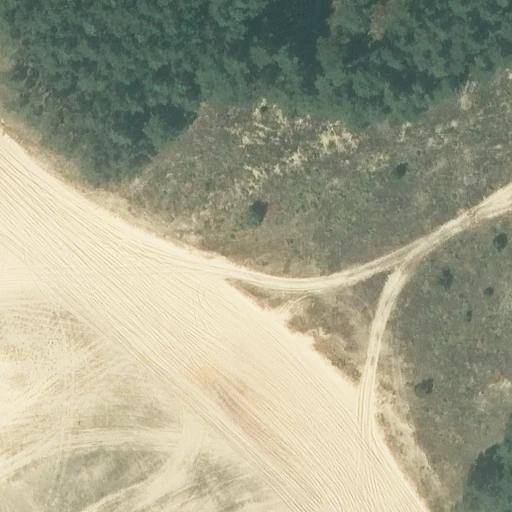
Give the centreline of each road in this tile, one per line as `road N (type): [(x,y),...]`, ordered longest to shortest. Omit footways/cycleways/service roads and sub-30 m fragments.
road 1 (track): [(0,273),(56,272),(177,302),(263,373),(360,511)]
road 2 (track): [(177,302),(45,218),(0,175)]
